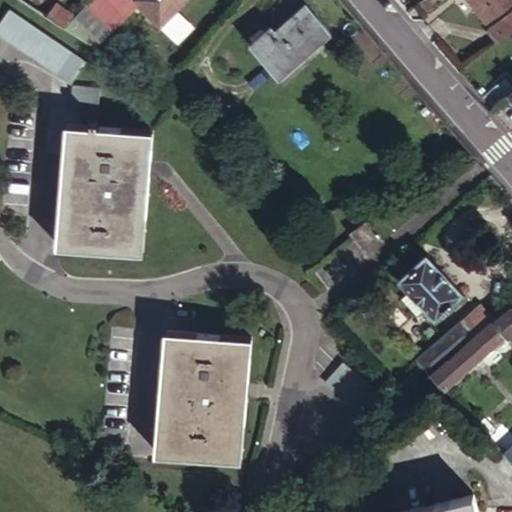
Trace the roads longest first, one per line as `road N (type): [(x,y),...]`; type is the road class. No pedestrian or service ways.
road 1 (residential): [(266,511),(297,328),(285,303),(253,284),(123,293),(51,288),(0,255)]
road 2 (tertiary): [(362,0),(511,174)]
